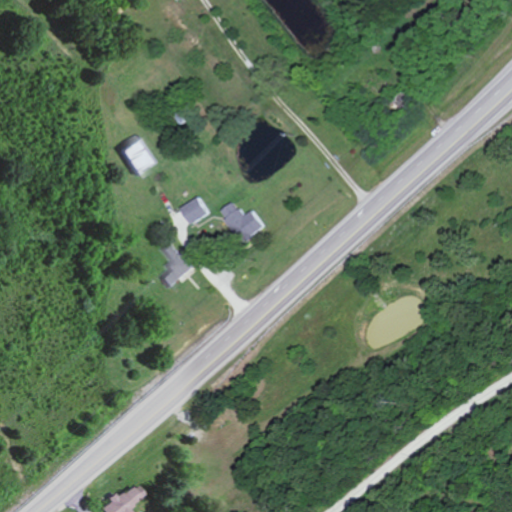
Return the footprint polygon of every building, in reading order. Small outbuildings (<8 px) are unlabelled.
[(121,151),(139,179),(161,164),(143,137),(121,151)] [(184,208),(192,225),(212,217),(204,199),(184,208)] [(248,217),(236,202),(222,214),(246,244),(267,227),(255,211),(248,217)] [(176,265),(161,278),(172,291),(197,268),(174,243),(164,252),(176,265)] [(130,511),(127,507),(144,495),(135,482),(108,501),(108,502),(101,507),(104,511),(130,511)]
